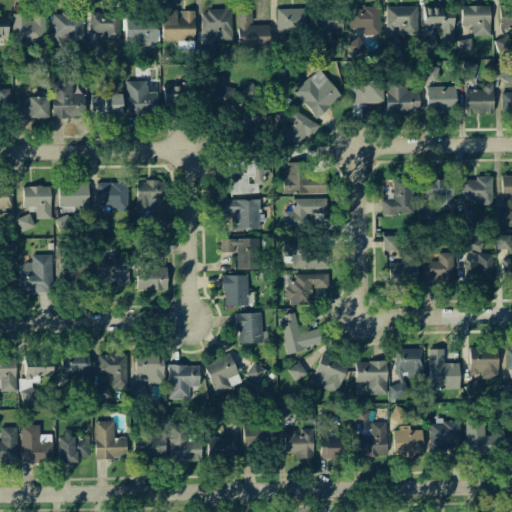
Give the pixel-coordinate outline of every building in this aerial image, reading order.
[(511,4),(499,4),(498,26),(511,27),(511,4)] [(461,5),(460,25),(472,25),(472,36),(489,36),(489,6),(461,5)] [(379,6),(348,7),(348,29),(362,28),(362,34),(379,34),(379,6)] [(417,34),(416,6),(387,7),(388,38),(384,38),(385,47),(396,47),(395,26),(398,26),(398,34),(417,34)] [(442,41),(453,40),(452,7),(423,8),(423,28),(442,28),(442,41)] [(276,8),(276,31),(304,32),(305,9),(276,8)] [(268,47),(267,25),(251,25),(250,9),(236,10),(237,48),(268,47)] [(161,41),(194,40),(193,10),(178,11),(178,10),(161,11),(161,41)] [(201,10),(200,32),(213,32),(213,40),(231,40),(231,11),(201,10)] [(341,10),(314,11),(315,32),(331,32),(331,40),(342,39),(341,10)] [(82,41),(82,12),(52,12),(51,40),(82,41)] [(119,39),(119,12),(89,13),(89,33),(104,32),(104,39),(119,39)] [(11,14),(12,45),(44,44),(44,14),(30,14),(30,13),(11,14)] [(124,42),(137,42),(137,50),(149,50),(150,42),(156,42),(156,18),(124,17),(124,42)] [(470,38),(457,41),(459,53),(472,51),(470,38)] [(101,58),(102,43),(86,42),(85,58),(101,58)] [(474,80),(475,63),(461,61),(459,79),(474,80)] [(315,118),(341,98),(320,69),(293,89),(315,118)] [(234,88),(222,85),(224,77),(206,72),(198,102),(228,109),(234,88)] [(146,80),(125,81),(126,115),(157,114),(157,92),(147,92),(146,80)] [(51,116),(83,115),(83,94),(71,94),(71,81),(50,81),(51,116)] [(349,101),(382,101),(381,81),(349,81),(349,101)] [(418,113),(418,90),(406,90),(406,82),(385,82),(386,114),(418,113)] [(250,102),(260,92),(251,83),(241,93),(250,102)] [(492,111),(492,83),(481,83),(481,89),(464,90),(464,112),(492,111)] [(181,84),(163,85),(163,104),(182,104),(181,84)] [(426,87),(426,113),(455,113),(455,87),(426,87)] [(8,88),(0,88),(0,112),(9,112),(8,88)] [(511,91),(499,92),(500,111),(511,110),(511,91)] [(90,115),(121,115),(121,94),(90,94),(90,115)] [(47,97),(15,97),(16,120),(47,119),(47,97)] [(298,146),(306,133),(312,137),(319,125),(293,110),(287,120),(289,122),(281,136),(298,146)] [(258,193),(258,184),(262,184),(262,161),(227,162),(228,194),(258,193)] [(286,178),(282,178),(283,193),(324,193),(324,180),(306,180),(306,162),(286,162),(286,178)] [(425,198),(436,198),(435,209),(453,209),(454,175),(440,174),(440,179),(425,178),(425,198)] [(511,175),(500,175),(501,197),(511,196),(511,175)] [(492,202),(491,177),(460,178),(461,204),(492,202)] [(393,199),(381,199),(381,214),(413,213),(412,178),(392,178),(393,199)] [(136,181),(137,208),(164,207),(163,180),(136,181)] [(125,208),(124,182),(95,182),(96,208),(125,208)] [(87,183),(58,184),(58,212),(88,211),(87,183)] [(0,185),(0,211),(11,211),(11,185),(0,185)] [(22,206),(34,206),(35,219),(50,219),(49,186),(22,186),(22,206)] [(325,198),(291,199),(292,211),(282,211),(283,226),(310,225),(310,227),(326,227),(325,198)] [(259,200),(218,199),(218,214),(233,214),(232,229),(258,229),(259,200)] [(20,231),(33,226),(28,213),(15,219),(20,231)] [(383,250),(395,250),(395,235),(382,236),(383,250)] [(509,235),(496,235),(495,248),(509,249),(509,235)] [(220,239),(220,252),(235,252),(236,269),(256,269),(256,238),(220,239)] [(325,268),(325,250),(310,250),(310,238),(283,238),(283,256),(291,256),(291,268),(325,268)] [(492,283),(492,253),(481,253),(481,240),(464,240),(464,283),(492,283)] [(165,257),(165,241),(149,241),(149,257),(165,257)] [(387,263),(388,283),(418,282),(416,247),(398,248),(398,263),(387,263)] [(421,261),(421,285),(453,284),(453,252),(437,253),(437,261),(421,261)] [(19,293),(51,292),(50,254),(31,255),(31,262),(18,263),(19,293)] [(96,291),(111,291),(111,284),(128,284),(127,257),(95,258),(96,291)] [(511,263),(509,263),(509,259),(500,258),(500,277),(511,276),(511,263)] [(67,285),(92,276),(86,260),(61,269),(67,285)] [(136,290),(166,289),(166,266),(135,267),(136,290)] [(327,274),(293,274),(293,284),(284,284),(284,302),(311,302),(311,288),(327,288),(327,274)] [(224,305),(247,306),(247,275),(220,275),(220,292),(224,292),(224,305)] [(235,313),(236,343),(267,342),(266,331),(261,331),(260,312),(235,313)] [(279,315),(285,354),(304,351),(303,346),(320,343),(318,329),(298,333),(295,313),(279,315)] [(511,346),(507,347),(507,382),(501,382),(501,394),(511,394),(511,346)] [(496,347),(468,348),(469,374),(481,374),(481,378),(497,378),(496,347)] [(423,349),(395,348),(394,372),(406,373),(406,377),(422,378),(423,349)] [(458,389),(458,363),(443,363),(443,348),(428,349),(429,389),(458,389)] [(214,393),(237,384),(234,378),(238,377),(229,353),(203,364),(214,393)] [(60,355),(61,376),(74,375),(75,383),(89,383),(88,354),(60,355)] [(97,354),(97,374),(111,374),(111,388),(126,388),(125,354),(97,354)] [(335,392),(348,366),(322,354),(310,380),(335,392)] [(135,377),(146,376),(146,385),(163,384),(162,355),(134,356),(135,377)] [(0,390),(15,390),(14,357),(0,357),(0,390)] [(365,395),(386,394),(385,360),(354,361),(355,383),(365,383),(365,395)] [(244,375),(256,382),(264,370),(252,362),(244,375)] [(167,399),(188,399),(188,386),(198,386),(198,365),(167,365),(167,399)] [(388,384),(388,398),(406,398),(405,383),(388,384)] [(109,398),(107,386),(94,387),(96,400),(109,398)] [(407,411),(394,405),(388,418),(401,424),(407,411)] [(352,422),(367,423),(368,408),(352,407),(352,422)] [(511,413),(503,414),(502,452),(511,451),(511,413)] [(273,423),(256,424),(256,418),(243,418),(243,445),(273,444),(273,423)] [(484,435),(483,418),(465,419),(466,452),(491,452),(491,435),(484,435)] [(428,421),(429,453),(442,453),(442,445),(459,444),(458,420),(428,421)] [(94,459),(126,458),(125,437),(113,438),(112,421),(93,421),(94,459)] [(386,421),(370,421),(370,435),(358,435),(358,456),(385,456),(386,421)] [(168,424),(169,460),(200,459),(200,442),(186,443),(186,424),(168,424)] [(38,425),(19,425),(20,462),(51,462),(50,435),(39,435),(38,425)] [(0,427),(0,431),(0,441),(0,463),(16,463),(16,427),(0,427)] [(393,456),(422,455),(421,430),(410,430),(410,427),(392,427),(393,456)] [(313,458),(312,428),(297,429),(297,430),(283,431),(284,453),(294,453),(294,459),(313,458)] [(164,457),(163,431),(132,432),(133,458),(164,457)] [(319,458),(346,458),(346,433),(318,434),(319,458)] [(233,435),(206,436),(207,460),(234,459),(233,435)] [(88,436),(56,437),(57,463),(77,462),(76,457),(88,457),(88,436)]
